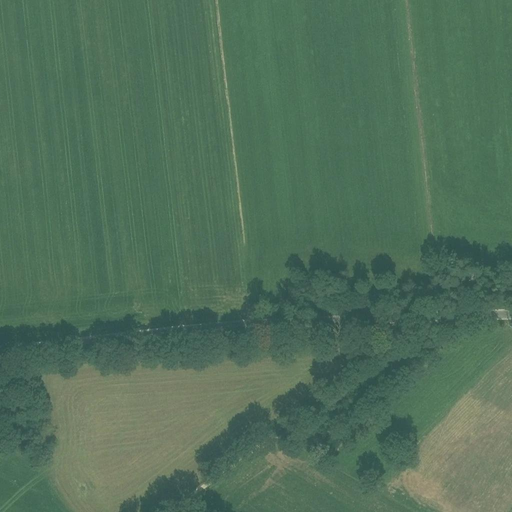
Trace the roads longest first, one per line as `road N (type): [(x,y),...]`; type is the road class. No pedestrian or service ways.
road 1 (unclassified): [(0,354),(234,325),(511,315)]
road 2 (track): [(165,511),(403,332),(409,317)]
